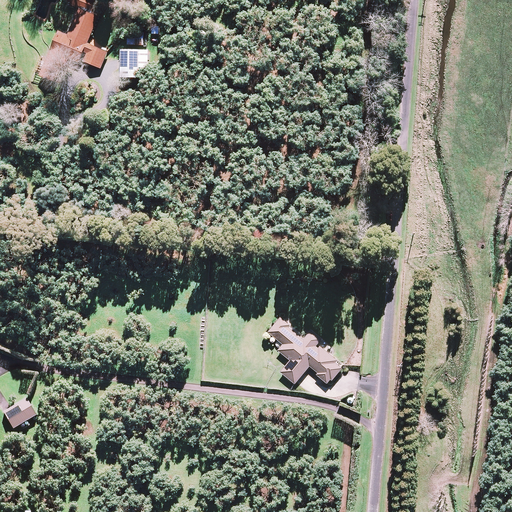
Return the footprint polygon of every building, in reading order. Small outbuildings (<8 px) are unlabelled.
[(96,0),(67,0),(67,2),(79,7),(68,34),(59,31),(51,51),(80,63),(100,71),(108,50),(88,42),(99,15),(92,12),(96,0)] [(148,32),(137,31),(137,37),(129,36),(128,45),(147,47),(148,32)] [(149,49),(122,48),(121,75),(139,76),(140,66),(148,67),(149,49)] [(281,316),(269,331),(273,335),(268,341),(279,349),(291,359),(281,371),(295,382),(310,365),(318,371),(316,373),(329,383),(344,365),(318,343),(322,338),(311,330),(305,338),(289,325),(291,323),(281,316)] [(4,411),(14,428),(20,424),(24,430),(32,425),(29,419),(37,414),(27,398),(4,411)]
